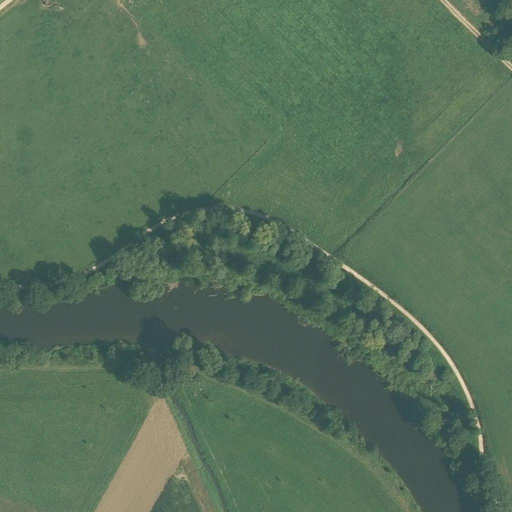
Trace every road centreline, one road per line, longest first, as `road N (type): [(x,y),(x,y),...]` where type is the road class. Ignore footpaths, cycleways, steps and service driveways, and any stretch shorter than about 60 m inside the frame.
road 1 (track): [(0,285),(38,291),(68,283),(192,211),(230,208),(263,217),(356,276),(447,358),(468,395),(499,511)]
road 2 (track): [(408,511),(365,459),(272,394),(175,373),(0,372)]
